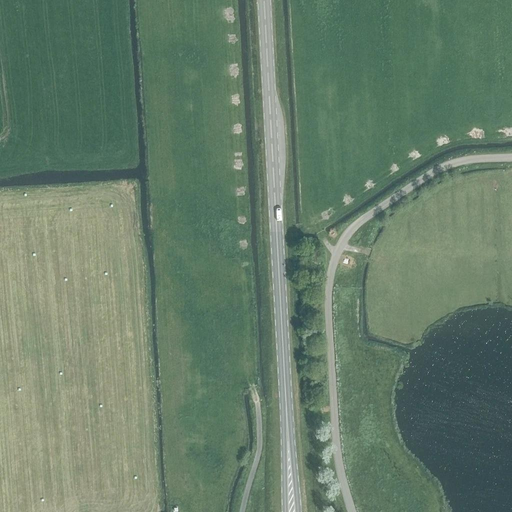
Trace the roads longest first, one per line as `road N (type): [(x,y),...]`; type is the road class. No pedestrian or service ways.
road 1 (unclassified): [(351,511),(336,445),(327,308),(337,250),(359,221),(441,167),(511,158)]
road 2 (primary): [(286,430),(263,0)]
